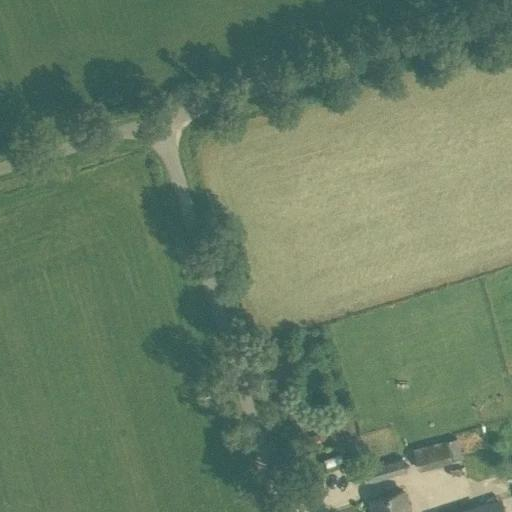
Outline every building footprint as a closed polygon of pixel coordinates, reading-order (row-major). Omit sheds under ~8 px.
[(462,458),(457,438),(446,441),(446,439),(413,448),(419,470),(452,462),(452,460),(462,458)] [(511,441),(498,445),(506,476),(511,473),(511,441)] [(380,477),(405,469),(401,457),(376,465),(380,477)] [(464,462),(416,479),(427,509),(474,493),(464,462)] [(409,511),(402,489),(370,500),(374,511),(409,511)] [(497,507),(495,500),(480,504),(479,503),(448,511),(506,511),(504,505),(497,507)]
